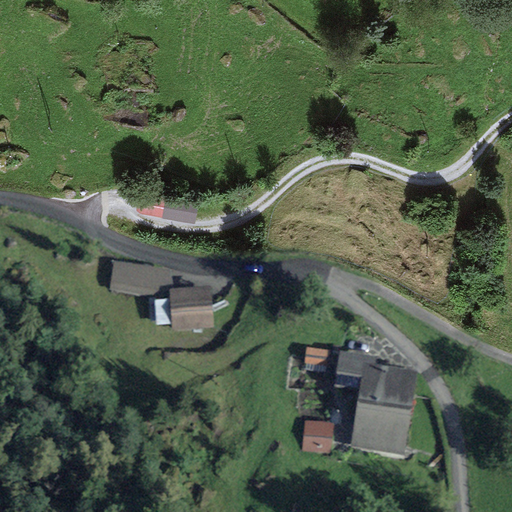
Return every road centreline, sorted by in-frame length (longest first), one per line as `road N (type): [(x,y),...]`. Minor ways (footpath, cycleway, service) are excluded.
road 1 (unclassified): [(0,198),(63,209),(115,241),(168,258),(296,273),(334,287),(415,352),(440,388),(464,511)]
road 2 (track): [(511,358),(348,276),(318,268),(296,273)]
